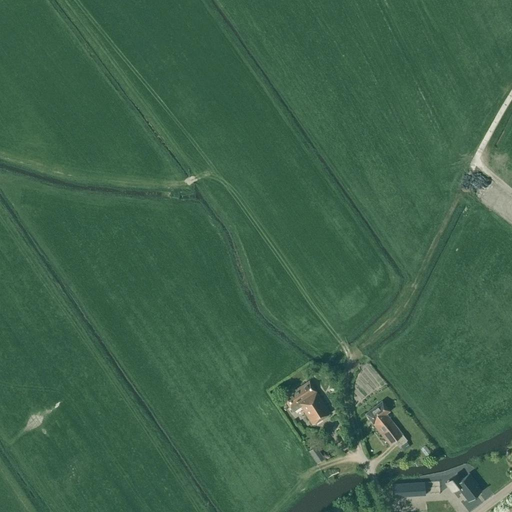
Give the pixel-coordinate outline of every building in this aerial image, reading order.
[(309,380),(282,397),(292,412),(300,407),(312,425),(330,413),(309,380)] [(390,445),(394,441),(399,446),(406,440),(386,414),(389,411),(381,401),(365,414),(390,445)] [(315,446),(308,451),(317,463),(324,459),(315,446)] [(452,472),(440,482),(451,495),(456,490),(467,504),(479,494),(472,485),(474,484),(467,475),(459,481),(452,472)] [(423,482),(405,483),(406,496),(424,495),(423,482)]
